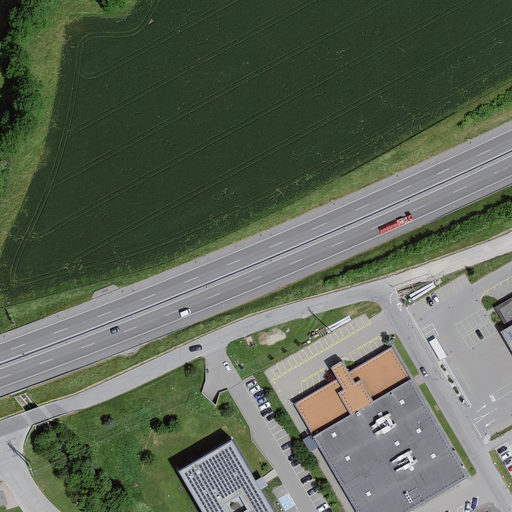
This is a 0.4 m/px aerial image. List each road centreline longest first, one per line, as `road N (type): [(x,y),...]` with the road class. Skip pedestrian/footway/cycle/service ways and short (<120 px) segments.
road 1 (motorway): [(511,139),(0,353)]
road 2 (motorway): [(0,377),(289,264),(511,164)]
road 3 (unclassified): [(0,429),(241,328),(511,239)]
